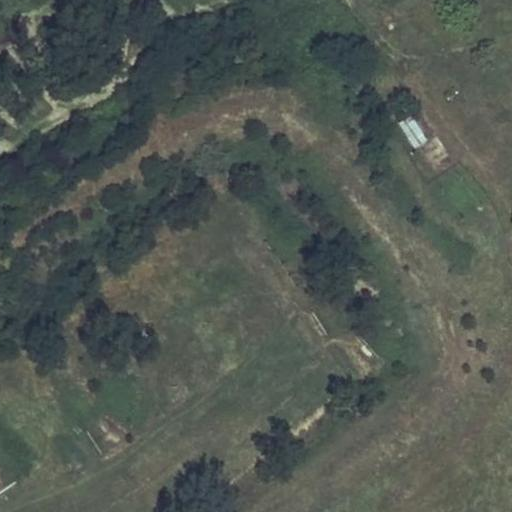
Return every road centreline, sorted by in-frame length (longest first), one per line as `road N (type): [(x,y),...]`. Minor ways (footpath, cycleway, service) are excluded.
road 1 (track): [(0,166),(161,47),(248,0)]
road 2 (track): [(511,38),(432,47),(372,40)]
